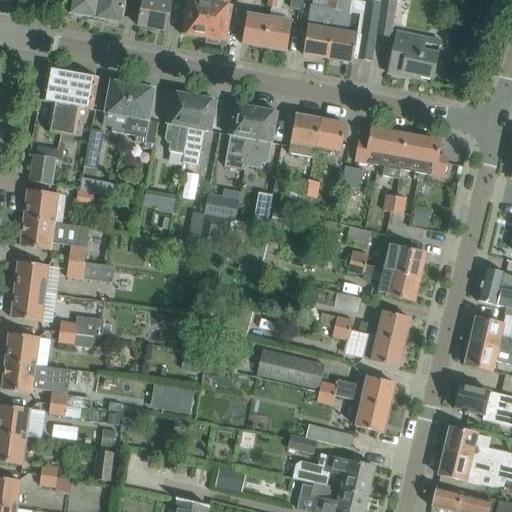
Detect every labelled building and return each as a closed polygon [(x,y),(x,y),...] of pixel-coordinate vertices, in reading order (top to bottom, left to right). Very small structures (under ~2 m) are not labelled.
[(83,17),(95,20),(98,0),(71,0),(69,15),(72,15),(73,17),(81,19),(83,17)] [(98,0),(95,20),(106,22),(108,24),(115,25),(117,24),(121,24),(125,0),(98,0)] [(143,0),(142,0),(141,8),(138,28),(165,33),(171,0),(155,0),(155,2),(143,0)] [(180,36),(202,39),(208,0),(190,0),(191,1),(188,1),(185,16),(182,35),(181,35),(180,36)] [(208,0),(202,39),(205,40),(205,44),(215,46),(216,42),(226,43),(226,42),(225,42),(231,8),(227,7),(228,0),(208,0)] [(277,0),(267,0),(266,7),(276,9),(277,0)] [(331,32),(334,12),(336,0),(327,0),(327,8),(323,8),(311,6),(310,16),(308,28),(307,28),(306,37),(302,56),(326,60),(331,32)] [(336,0),(331,32),(326,60),(352,65),(357,37),(346,35),(351,2),(339,0),(336,0)] [(380,0),(380,7),(376,37),(390,39),(396,0),(380,0)] [(480,0),(479,11),(488,13),(490,0),(480,0)] [(376,37),(380,7),(373,6),(367,4),(362,34),(376,37)] [(241,46),(264,50),(269,21),(246,17),(241,46)] [(269,21),(264,50),(286,54),(291,25),(269,21)] [(411,71),(410,76),(432,81),(439,44),(396,35),(387,75),(401,78),(403,69),(411,71)] [(47,132),(59,134),(70,76),(47,72),(42,102),(53,104),(47,132)] [(70,76),(59,134),(74,137),(79,110),(91,112),(96,81),(70,76)] [(110,133),(123,136),(131,87),(110,83),(102,127),(111,129),(110,133)] [(131,87),(123,136),(135,138),(134,143),(144,145),(143,150),(152,151),(157,124),(148,122),(154,91),(131,87)] [(168,153),(183,156),(192,98),(172,95),(166,126),(167,126),(164,141),(167,145),(170,145),(168,153)] [(192,98),(183,156),(199,159),(204,132),(210,133),(216,103),(192,98)] [(245,167),(254,110),(234,106),(228,137),(231,138),(225,169),(244,173),(245,167)] [(277,114),(254,110),(245,167),(261,170),(262,165),(264,165),(268,163),(277,114)] [(315,148),(320,122),(295,117),(288,155),(313,159),(315,148)] [(345,126),(320,122),(315,148),(340,153),(345,126)] [(83,168),(96,171),(103,133),(90,131),(83,168)] [(354,162),(379,167),(382,154),(388,155),(388,152),(384,151),(387,139),(389,140),(389,137),(391,138),(391,135),(370,131),(367,144),(358,142),(354,162)] [(382,154),(379,167),(378,176),(381,176),(381,177),(397,180),(399,171),(405,137),(391,135),(391,138),(389,137),(389,140),(387,139),(384,151),(388,152),(388,155),(382,154)] [(419,140),(405,137),(399,171),(419,174),(422,161),(416,160),(416,157),(420,158),(422,146),(420,145),(421,143),(419,143),(419,140)] [(441,144),(419,140),(419,143),(421,143),(420,145),(422,146),(420,158),(416,157),(416,160),(422,161),(419,174),(445,179),(448,159),(438,157),(441,144)] [(58,142),(55,160),(61,161),(64,143),(58,142)] [(29,183),(49,186),(51,186),(55,161),(33,157),(29,183)] [(339,187),(359,191),(363,171),(343,167),(339,187)] [(81,179),(78,192),(86,194),(89,180),(81,179)] [(296,196),(305,198),(308,181),(299,180),(296,196)] [(308,181),(305,198),(315,200),(319,183),(308,181)] [(27,192),(24,220),(53,224),(57,196),(27,192)] [(78,192),(75,204),(92,207),(94,195),(86,194),(78,192)] [(270,210),(270,203),(272,196),(257,193),(252,226),(266,228),(270,210)] [(157,207),(173,210),(175,198),(160,195),(157,207)] [(205,218),(234,223),(238,201),(209,195),(205,218)] [(301,217),(305,198),(296,196),(289,195),(286,206),(285,212),(285,213),(301,217)] [(383,204),(382,212),(392,214),(395,198),(384,196),(383,204)] [(405,199),(395,198),(392,214),(403,216),(405,199)] [(415,208),(412,225),(427,227),(430,211),(415,208)] [(274,212),(271,227),(285,230),(288,215),(274,212)] [(53,224),(24,220),(20,248),(49,252),(50,245),(70,247),(78,248),(81,228),(53,225),(53,224)] [(205,220),(200,249),(225,254),(230,224),(205,220)] [(345,244),(365,249),(369,233),(349,228),(345,244)] [(239,262),(260,267),(266,243),(245,237),(239,262)] [(389,246),(383,272),(419,280),(425,255),(389,246)] [(68,262),(84,265),(84,264),(86,249),(78,248),(70,247),(68,262)] [(352,252),(349,264),(364,267),(367,256),(352,252)] [(84,265),(68,262),(66,279),(82,281),(82,280),(111,284),(113,268),(84,264),(84,265)] [(18,264),(15,292),(43,296),(46,268),(18,264)] [(364,267),(349,264),(346,273),(362,277),(364,267)] [(477,299),(476,302),(479,303),(495,307),(503,309),(511,311),(511,278),(484,271),(483,274),(479,288),(477,299)] [(419,280),(383,272),(377,294),(387,296),(387,298),(413,305),(419,280)] [(217,285),(213,284),(201,282),(196,316),(213,319),(217,285)] [(306,302),(357,315),(361,300),(309,287),(306,302)] [(43,296),(15,292),(11,320),(39,323),(43,296)] [(228,307),(221,332),(246,339),(251,313),(228,307)] [(382,313),(376,337),(376,338),(404,345),(410,320),(382,313)] [(352,321),(321,314),(318,326),(333,329),(350,333),(352,321)] [(59,334),(74,336),(101,339),(103,321),(75,318),(75,325),(60,323),(59,334)] [(475,320),(470,343),(511,353),(511,339),(500,336),(503,327),(475,320)] [(331,338),(348,342),(350,333),(333,329),(331,338)] [(74,336),(59,334),(58,344),(73,346),(74,336)] [(376,338),(376,337),(368,335),(362,360),(370,362),(370,363),(398,370),(404,345),(376,338)] [(9,336),(5,364),(34,367),(37,339),(9,336)] [(511,353),(470,343),(464,367),(491,373),(494,363),(511,366),(511,353)] [(318,392),(318,393),(334,397),(337,387),(321,383),(324,366),(262,351),(256,377),(318,392)] [(186,353),(183,371),(199,374),(203,357),(186,353)] [(34,367),(5,364),(2,392),(30,395),(34,367)] [(394,385),(375,381),(366,379),(362,378),(361,382),(355,385),(352,401),(360,403),(388,409),(394,385)] [(464,416),(468,417),(468,414),(484,418),(483,422),(511,428),(511,398),(460,386),(454,411),(464,413),(464,416)] [(332,408),(334,397),(318,393),(318,394),(289,387),(284,406),(313,412),(315,404),(332,408)] [(165,390),(161,414),(189,419),(193,395),(165,390)] [(51,395),(49,405),(65,408),(66,398),(51,395)] [(388,409),(360,403),(354,428),(382,435),(388,409)] [(65,408),(49,405),(48,415),(64,418),(65,408)] [(0,407),(0,435),(25,439),(28,411),(0,407)] [(308,426),(305,440),(350,451),(353,438),(308,426)] [(449,430),(444,453),(511,470),(511,456),(487,451),(490,440),(449,430)] [(103,432),(101,449),(117,450),(118,433),(103,432)] [(25,439),(0,435),(0,464),(21,467),(25,439)] [(287,450),(313,456),(316,443),(290,438),(287,450)] [(93,480),(109,482),(112,454),(96,452),(93,480)] [(511,470),(444,453),(438,477),(489,489),(502,488),(503,479),(511,481),(511,470)] [(292,480),(313,485),(326,488),(330,474),(344,478),(341,490),(340,492),(367,497),(374,468),(327,457),(326,458),(321,457),(318,468),(317,468),(300,464),(296,467),(293,479),(292,479),(292,480)] [(42,464),(40,477),(55,479),(57,466),(42,464)] [(219,469),(215,488),(229,491),(233,473),(219,469)] [(55,479),(40,477),(39,488),(49,489),(54,490),(54,487),(55,483),(55,479)] [(0,480),(0,509),(15,511),(19,483),(0,480)] [(313,485),(310,498),(317,500),(314,511),(363,511),(367,497),(340,492),(341,490),(326,488),(313,485)] [(444,511),(487,511),(490,501),(489,501),(463,495),(435,488),(430,509),(444,511)] [(511,511),(511,504),(499,502),(496,511),(511,511)] [(174,511),(207,511),(208,510),(177,503),(174,511)]
